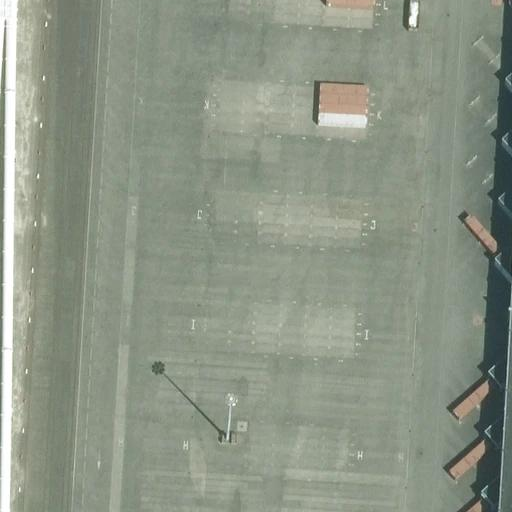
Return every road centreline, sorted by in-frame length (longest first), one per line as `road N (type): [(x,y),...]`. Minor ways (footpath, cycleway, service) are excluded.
road 1 (unknown): [(104,511),(132,0)]
road 2 (unknown): [(440,0),(413,511)]
